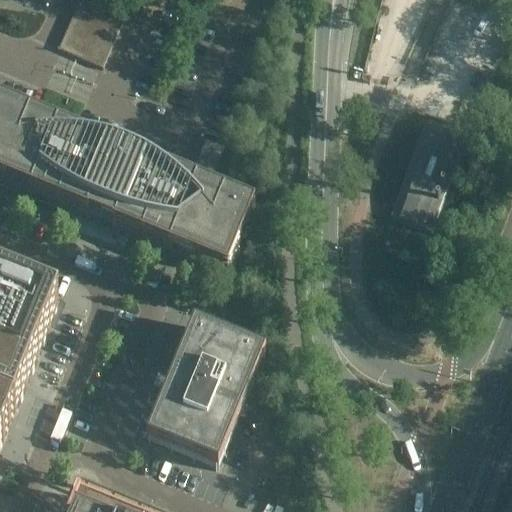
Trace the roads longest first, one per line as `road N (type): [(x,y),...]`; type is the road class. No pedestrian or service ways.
road 1 (secondary): [(328,323),(322,157),(336,0)]
road 2 (secondary): [(511,328),(468,365),(408,380),(362,364),(328,323)]
road 3 (secondary): [(328,323),(353,383),(405,433),(426,511)]
road 4 (unclassified): [(109,290),(146,305),(81,465)]
road 5 (secondary): [(511,337),(440,511)]
road 6 (unclassified): [(42,462),(109,290)]
road 7 (unclassified): [(243,0),(184,143)]
road 8 (unclassified): [(195,511),(81,465)]
